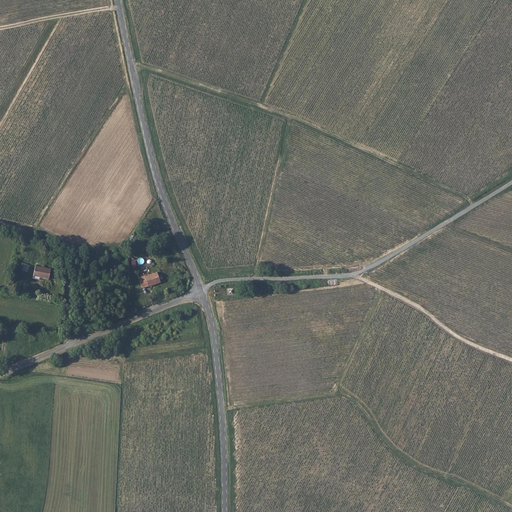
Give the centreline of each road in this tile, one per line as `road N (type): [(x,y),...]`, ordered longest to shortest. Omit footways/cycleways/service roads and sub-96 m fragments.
road 1 (track): [(472,207),(289,116),(130,64)]
road 2 (track): [(200,290),(229,279),(371,267),(511,182)]
road 3 (track): [(222,411),(344,395),(420,469),(511,507)]
road 4 (unclassified): [(117,0),(157,182),(200,290)]
road 5 (unclassified): [(200,290),(222,411),(224,511)]
road 6 (unclassified): [(200,290),(0,374)]
road 7 (track): [(511,361),(460,340),(410,303),(350,274)]
road 8 (track): [(255,279),(289,116)]
road 9 (track): [(119,7),(0,29)]
